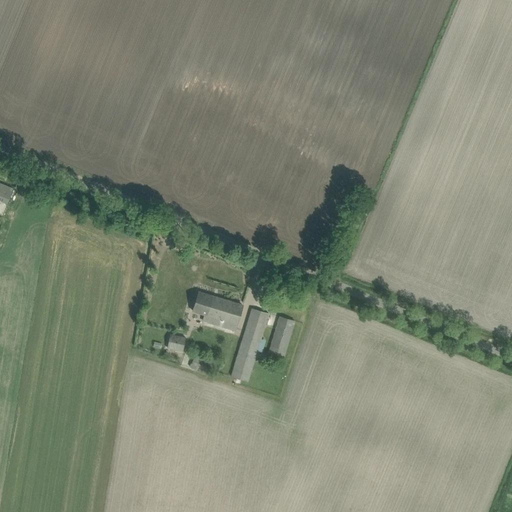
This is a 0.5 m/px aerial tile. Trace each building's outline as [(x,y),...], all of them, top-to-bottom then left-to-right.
[(0,200),(8,204),(14,189),(0,183),(0,200)] [(199,292),(195,303),(193,311),(204,315),(203,321),(235,331),(243,306),(199,292)] [(252,309),(249,319),(231,376),(247,381),(269,314),(252,309)] [(280,317),(276,328),(267,357),(282,362),(292,332),(295,322),(280,317)] [(167,348),(183,352),(186,337),(170,334),(167,348)] [(186,350),(181,364),(197,370),(197,369),(215,375),(220,362),(186,350)]
